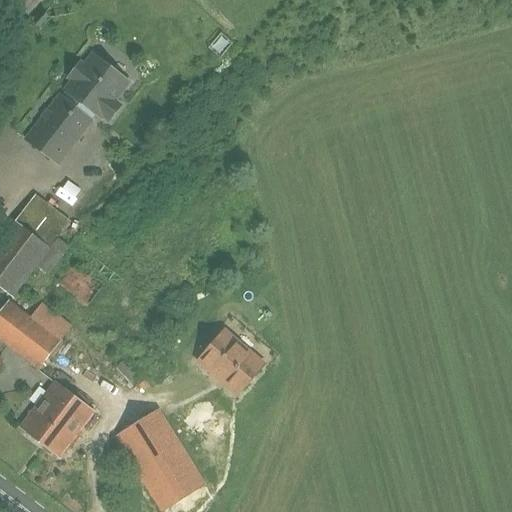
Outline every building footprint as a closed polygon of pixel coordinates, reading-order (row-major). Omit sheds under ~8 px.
[(93,57),(93,56),(84,67),(80,64),(69,79),(73,82),(66,91),(65,93),(67,95),(64,98),(61,96),(60,98),(59,97),(26,139),(28,141),(26,142),(56,165),(57,163),(59,165),(92,122),(89,120),(93,114),(99,119),(100,118),(101,118),(102,116),(109,121),(120,106),(113,102),(128,83),(127,83),(129,81),(94,55),(93,57)] [(15,223),(0,242),(0,286),(13,297),(37,266),(50,249),(58,238),(70,223),(61,216),(40,199),(35,196),(15,223)] [(79,300),(93,279),(70,264),(57,286),(79,300)] [(0,341),(38,370),(60,341),(9,302),(0,313),(0,341)] [(224,332),(198,362),(237,396),(263,365),(224,332)] [(114,369),(128,382),(134,375),(120,362),(114,369)] [(49,422),(70,394),(55,383),(21,428),(45,447),(58,430),(49,422)] [(58,430),(45,447),(59,457),(94,412),(70,394),(49,422),(58,430)] [(157,412),(118,437),(163,511),(203,486),(157,412)]
